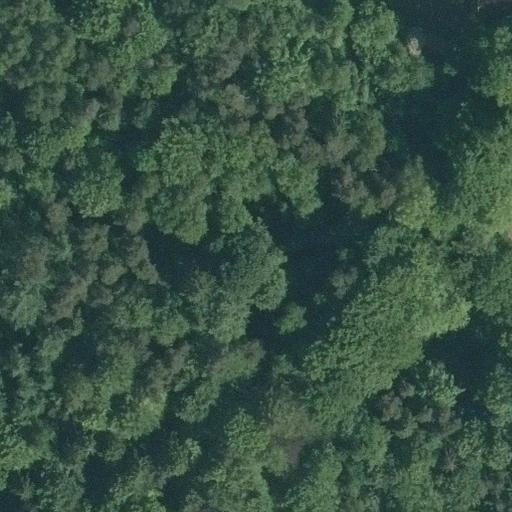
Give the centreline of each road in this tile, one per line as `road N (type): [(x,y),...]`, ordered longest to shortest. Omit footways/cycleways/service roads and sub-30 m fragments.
road 1 (track): [(0,43),(312,344),(285,339),(0,456)]
road 2 (track): [(312,344),(330,338),(434,236),(511,138)]
road 3 (track): [(504,511),(312,344)]
road 4 (track): [(193,511),(289,362),(312,344)]
